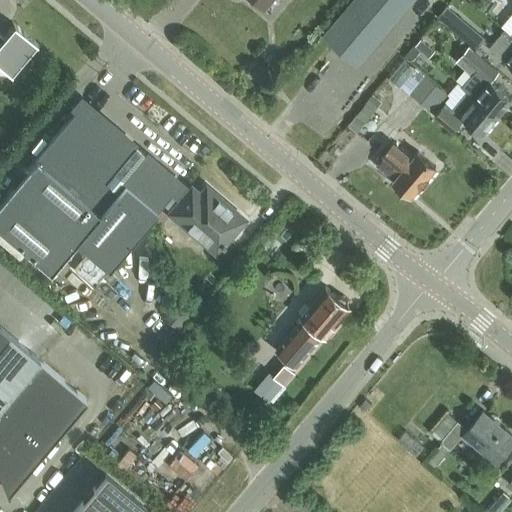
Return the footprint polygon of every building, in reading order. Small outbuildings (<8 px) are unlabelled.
[(253,0),(263,8),(269,0),(253,0)] [(353,0),(323,35),(358,65),(413,0),(353,0)] [(460,18),(457,22),(448,13),(441,21),(451,30),(452,28),(476,48),(484,38),(460,18)] [(505,29),(511,34),(511,15),(502,27),(505,29)] [(0,65),(14,78),(15,77),(12,74),(21,63),(27,57),(25,56),(36,44),(40,47),(12,21),(11,23),(13,25),(3,36),(0,33),(0,65)] [(511,65),(511,34),(505,29),(490,46),(507,61),(511,65)] [(421,39),(416,45),(429,57),(435,51),(421,39)] [(413,46),(406,54),(413,60),(420,52),(413,46)] [(469,46),(456,61),(473,75),(463,87),(476,98),(498,116),(511,99),(511,97),(491,80),(499,71),(474,50),(469,46)] [(408,59),(392,77),(433,113),(449,95),(408,59)] [(446,101),(435,115),(454,130),(464,118),(483,134),(498,116),(476,98),(463,87),(467,90),(453,107),(446,101)] [(371,95),(366,102),(375,110),(380,103),(371,95)] [(366,102),(348,124),(357,132),(375,110),(366,102)] [(76,241),(89,253),(75,270),(94,285),(163,204),(171,211),(169,213),(180,222),(183,224),(190,230),(192,232),(215,252),(221,245),(222,245),(225,242),(224,241),(243,219),(205,187),(199,194),(191,188),(182,198),(173,191),(178,185),(142,155),(143,153),(135,146),(134,147),(82,103),(34,159),(35,160),(0,200),(0,229),(50,272),(76,241)] [(412,195),(436,166),(418,151),(412,158),(394,142),(384,154),(381,152),(377,157),(381,161),(377,165),(394,179),(393,180),(412,195)] [(326,335),(350,306),(348,305),(349,304),(349,300),(343,295),(339,295),(338,296),(326,286),(301,314),(304,316),(277,347),(297,364),(323,333),(326,335)] [(164,317),(178,330),(190,317),(175,304),(164,317)] [(0,325),(0,343),(9,333),(0,325)] [(9,333),(0,343),(0,405),(40,359),(9,333)] [(40,359),(0,405),(0,448),(14,483),(86,398),(40,359)] [(275,377),(284,385),(295,372),(285,364),(275,377)] [(497,463),(511,444),(511,434),(483,410),(468,428),(459,421),(441,441),(445,444),(451,449),(463,434),(497,463)] [(445,444),(430,462),(435,467),(451,449),(445,444)] [(94,487),(73,511),(149,511),(105,475),(94,487)]
